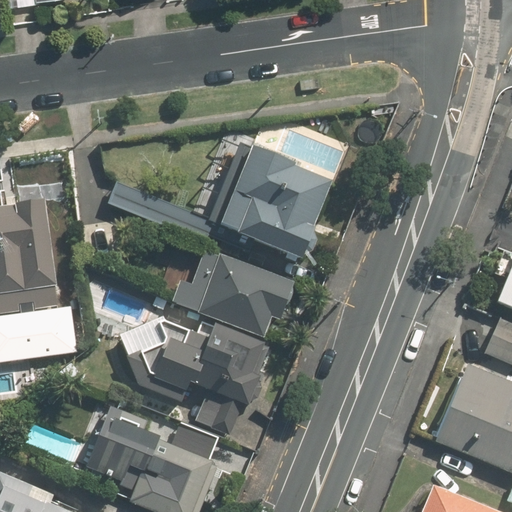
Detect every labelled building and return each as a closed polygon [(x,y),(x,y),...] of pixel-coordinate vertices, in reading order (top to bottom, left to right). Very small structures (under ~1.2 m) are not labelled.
[(295,161),(296,158),(255,142),(248,160),(241,157),(225,198),(216,194),(209,211),(215,213),(210,226),(219,229),(217,234),(245,245),(250,232),(305,255),(336,178),(295,161)] [(126,169),(112,204),(137,213),(151,178),(126,169)] [(58,306),(47,195),(15,198),(16,204),(0,205),(0,337),(13,337),(11,311),(58,306)] [(121,256),(116,221),(88,225),(92,260),(121,256)] [(278,318),(293,281),(206,247),(191,284),(181,280),(173,300),(263,335),(271,315),(278,318)] [(511,259),(494,303),(511,310),(511,259)] [(511,316),(498,311),(481,350),(511,363),(511,316)] [(211,335),(166,316),(121,336),(140,382),(184,400),(192,378),(210,385),(196,419),(231,432),(244,399),(250,402),(261,375),(257,374),(267,349),(263,348),(266,341),(216,322),(211,335)] [(466,364),(438,435),(511,465),(511,381),(511,382),(466,364)] [(134,492),(130,502),(154,511),(193,511),(213,463),(208,461),(217,439),(179,424),(171,445),(142,434),(146,423),(117,411),(93,471),(122,481),(120,486),(134,492)] [(76,511),(6,484),(0,500),(0,511),(76,511)] [(497,511),(432,486),(421,511),(497,511)]
